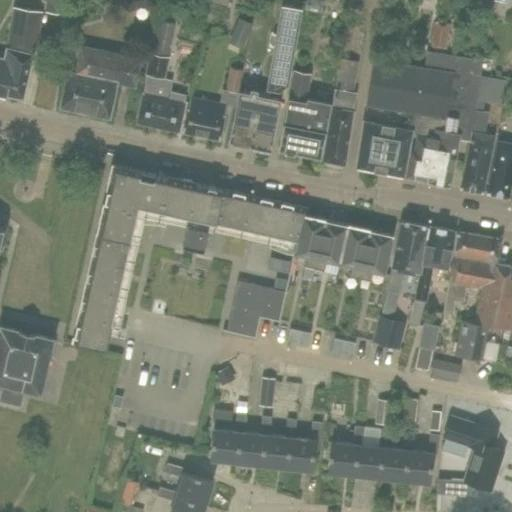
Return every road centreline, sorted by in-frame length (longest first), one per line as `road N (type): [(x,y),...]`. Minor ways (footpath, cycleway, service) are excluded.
road 1 (residential): [(0,118),(346,191)]
road 2 (residential): [(511,408),(218,340)]
road 3 (residential): [(346,191),(375,0)]
road 4 (residential): [(346,191),(511,221)]
